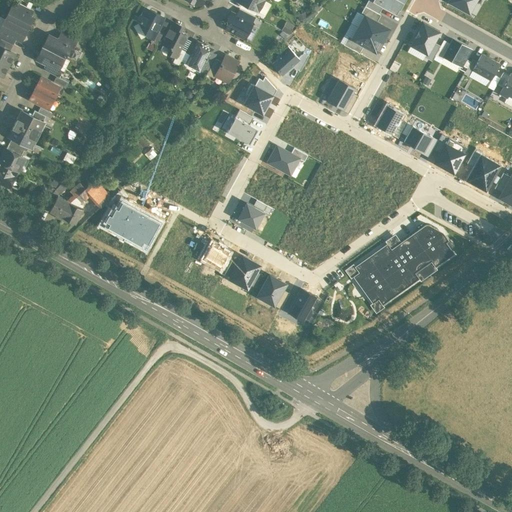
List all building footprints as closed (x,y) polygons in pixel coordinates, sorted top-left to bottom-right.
[(236,0),(236,1),(245,5),(245,7),(248,8),(249,8),(258,12),(264,0),(263,0),(236,0)] [(378,14),(382,7),(372,1),(370,0),(368,0),(365,7),(378,14)] [(403,3),(396,0),(372,0),(372,1),(382,7),(397,15),(403,3)] [(449,0),(449,2),(468,13),(475,0),(449,0)] [(33,11),(18,3),(15,9),(30,17),(33,11)] [(15,9),(11,7),(5,19),(27,30),(33,18),(30,17),(15,9)] [(378,14),(365,7),(361,14),(365,16),(377,22),(380,15),(378,14)] [(146,9),(139,23),(147,36),(152,39),(153,39),(157,31),(164,18),(146,9)] [(255,17),(239,9),(236,15),(252,24),(255,17)] [(236,15),(231,13),(227,19),(228,22),(225,29),(244,39),(252,24),(236,15)] [(358,28),(383,41),(389,29),(377,22),(365,16),(358,28)] [(27,30),(5,19),(0,29),(0,30),(0,31),(15,39),(21,41),(27,30)] [(174,23),(163,45),(170,48),(168,54),(175,57),(176,58),(180,49),(187,36),(179,33),(182,27),(174,23)] [(411,45),(427,54),(432,43),(439,31),(423,23),(411,45)] [(383,41),(358,28),(352,39),(351,40),(364,46),(376,53),(383,41)] [(15,39),(0,31),(0,30),(0,38),(12,45),(15,39)] [(157,31),(153,39),(152,39),(150,41),(157,45),(162,34),(157,31)] [(77,40),(61,32),(57,40),(69,46),(69,47),(73,49),(77,40)] [(57,40),(48,36),(42,47),(64,58),(69,47),(69,46),(57,40)] [(349,37),(344,46),(359,54),(364,46),(351,40),(352,39),(349,37)] [(12,45),(0,38),(0,46),(9,51),(12,45)] [(451,44),(444,40),(440,47),(435,56),(443,61),(445,57),(444,57),(451,44)] [(451,44),(444,57),(445,57),(460,66),(461,66),(465,59),(471,50),(453,40),(451,44)] [(196,45),(191,42),(185,52),(191,55),(196,45)] [(435,56),(440,47),(432,43),(427,54),(425,57),(433,61),(435,56)] [(210,48),(200,44),(196,45),(191,55),(189,59),(194,61),(195,64),(193,67),(202,71),(203,68),(211,52),(210,48)] [(0,46),(0,60),(8,65),(14,54),(9,51),(0,46)] [(64,58),(42,47),(36,59),(45,64),(57,70),(58,70),(64,58)] [(291,67),(300,59),(298,58),(288,47),(276,58),(277,59),(272,64),(282,75),(291,67)] [(180,49),(176,58),(175,57),(173,62),(178,65),(185,52),(180,49)] [(211,52),(203,68),(208,71),(215,59),(216,55),(211,52)] [(291,67),(300,71),(308,56),(303,53),(298,58),(300,59),(291,67)] [(473,70),(491,81),(500,66),(481,55),(478,61),(473,70)] [(238,63),(225,56),(222,62),(215,76),(228,82),(238,63)] [(208,71),(206,75),(214,78),(215,76),(222,62),(215,59),(208,71)] [(470,62),(465,59),(461,66),(460,66),(459,69),(464,73),(470,62)] [(470,62),(464,73),(464,74),(469,77),(473,70),(478,61),(472,59),(470,62)] [(8,65),(0,60),(0,75),(2,77),(8,65)] [(57,70),(45,64),(42,69),(56,76),(58,78),(61,72),(58,70),(57,70)] [(503,89),(510,77),(504,73),(497,86),(503,89)] [(511,75),(511,74),(510,77),(503,89),(500,93),(507,97),(509,95),(511,97),(511,75)] [(58,78),(56,76),(53,82),(65,88),(68,83),(58,78)] [(255,86),(271,95),(275,88),(264,77),(262,81),(259,79),(255,86)] [(59,87),(40,78),(35,88),(54,98),(59,87)] [(327,100),(343,110),(345,107),(353,93),(355,88),(338,79),(327,100)] [(254,111),(263,115),(268,107),(266,106),(272,96),(271,95),(255,86),(251,84),(245,94),(249,96),(244,104),(255,110),(254,111)] [(54,98),(35,88),(29,99),(48,109),(54,98)] [(353,93),(345,107),(350,110),(358,96),(353,93)] [(391,133),(400,117),(403,113),(388,104),(376,125),(391,133)] [(52,113),(40,107),(37,112),(45,116),(50,119),(52,113)] [(45,116),(37,112),(34,110),(31,116),(42,122),(45,116)] [(235,117),(250,125),(253,118),(239,110),(235,117)] [(31,116),(21,111),(15,123),(36,134),(42,122),(31,116)] [(227,132),(249,144),(257,129),(250,125),(235,117),(227,132)] [(391,133),(398,137),(407,121),(400,117),(391,133)] [(42,122),(36,134),(39,136),(46,124),(42,122)] [(36,134),(15,123),(8,136),(30,147),(36,134)] [(424,152),(432,137),(412,126),(404,142),(424,152)] [(36,134),(30,147),(33,148),(39,136),(36,134)] [(178,197),(207,213),(217,196),(213,194),(218,185),(220,186),(238,154),(203,134),(189,159),(196,163),(178,197)] [(434,149),(439,151),(444,142),(447,136),(442,134),(434,149)] [(432,137),(424,152),(429,155),(438,140),(432,137)] [(454,174),(465,154),(444,142),(439,151),(433,162),(454,174)] [(24,150),(9,143),(6,148),(21,156),(24,150)] [(291,154),(277,146),(268,163),(295,178),(299,170),(294,167),(299,159),(291,154)] [(6,148),(5,148),(0,158),(0,161),(17,170),(24,158),(21,156),(6,148)] [(304,162),(308,156),(294,148),(291,154),(299,159),(304,162)] [(475,148),(467,164),(474,168),(481,156),(483,152),(475,148)] [(481,156),(474,168),(467,180),(485,190),(499,165),(481,156)] [(17,170),(0,161),(0,168),(15,176),(17,170)] [(0,168),(0,182),(4,184),(9,187),(15,176),(0,168)] [(511,173),(510,178),(501,193),(499,198),(511,205),(511,173)] [(495,189),(501,193),(510,178),(503,174),(495,189)] [(77,195),(75,197),(81,203),(81,202),(81,201),(88,195),(100,208),(111,198),(94,180),(85,189),(77,195)] [(63,183),(52,193),(57,197),(58,196),(67,187),(63,183)] [(80,183),(74,189),(77,192),(75,193),(77,195),(85,189),(80,183)] [(106,203),(114,208),(115,205),(117,207),(121,200),(122,200),(124,197),(119,191),(106,203)] [(58,196),(57,197),(50,211),(58,215),(57,217),(61,220),(70,202),(58,196)] [(147,245),(161,221),(140,210),(139,212),(135,210),(136,208),(122,200),(121,200),(117,207),(115,205),(114,208),(111,213),(108,212),(103,221),(109,224),(107,227),(140,245),(141,242),(147,245)] [(254,208),(263,213),(268,216),(272,209),(257,201),(254,208)] [(82,209),(70,202),(61,220),(66,222),(67,220),(75,224),(82,209)] [(238,219),(255,228),(263,213),(254,208),(246,204),(238,219)] [(435,268),(454,254),(446,243),(448,241),(443,233),(433,227),(427,225),(423,226),(402,241),(395,233),(385,241),(387,243),(354,267),(352,264),(345,270),(351,278),(352,277),(373,304),(370,305),(376,313),(383,307),(382,306),(419,279),(415,274),(431,262),(435,268)] [(227,257),(230,252),(224,248),(225,247),(219,243),(218,245),(212,242),(202,260),(220,269),(221,270),(227,257)] [(257,272),(261,265),(241,254),(236,263),(229,276),(227,279),(247,290),(250,285),(257,272)] [(220,269),(218,273),(224,276),(232,260),(227,257),(221,270),(220,269)] [(229,276),(236,263),(232,261),(225,274),(229,276)] [(255,288),(262,275),(257,272),(250,285),(255,288)] [(269,274),(255,297),(274,307),(275,306),(283,291),(287,284),(269,274)] [(301,320),(315,296),(301,289),(288,313),(301,320)] [(281,309),(289,294),(283,291),(275,306),(281,309)]
